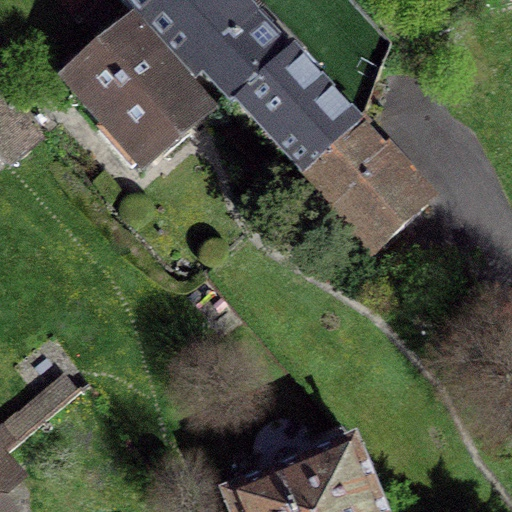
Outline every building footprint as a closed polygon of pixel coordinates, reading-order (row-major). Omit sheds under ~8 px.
[(239,0),(119,0),(190,77),(203,65),(306,177),(358,130),(239,0)] [(140,32),(69,92),(101,127),(98,130),(130,168),(204,104),(140,32)] [(0,144),(16,162),(41,140),(18,110),(0,91),(0,144)] [(376,252),(427,205),(358,130),(306,177),(376,252)] [(254,454),(259,474),(343,437),(352,455),(360,451),(340,428),(312,440),(295,424),(271,425),(260,434),(255,443),(254,454)] [(0,458),(4,455),(15,446),(1,430),(0,430),(0,458)] [(375,511),(352,455),(343,437),(259,474),(238,484),(234,500),(230,502),(233,511),(375,511)] [(0,492),(21,475),(4,455),(0,458),(0,511),(9,511),(0,496),(0,492)]
